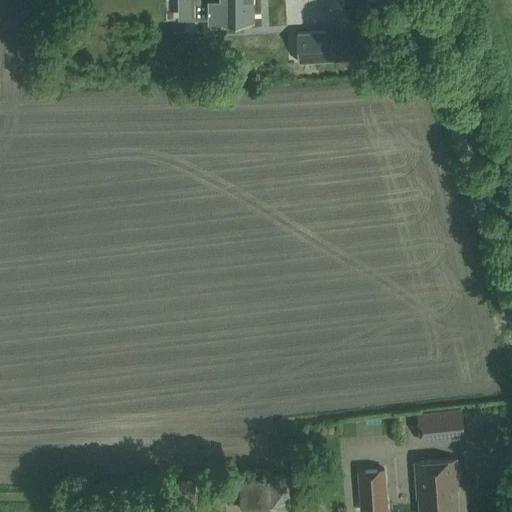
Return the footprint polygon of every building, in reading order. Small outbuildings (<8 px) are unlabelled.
[(220,21),(253,21),(255,21),(255,19),(254,19),(254,0),(193,0),(194,17),(218,17),(218,19),(218,21),(220,21)] [(357,28),(297,32),(299,62),(358,58),(357,28)] [(461,409),(418,413),(422,441),(464,437),(461,409)] [(458,511),(457,487),(458,487),(456,458),(414,462),(417,497),(419,496),(419,511),(458,511)] [(387,508),(384,469),(358,470),(361,510),(387,508)] [(272,508),(271,482),(241,484),(242,510),(272,508)]
